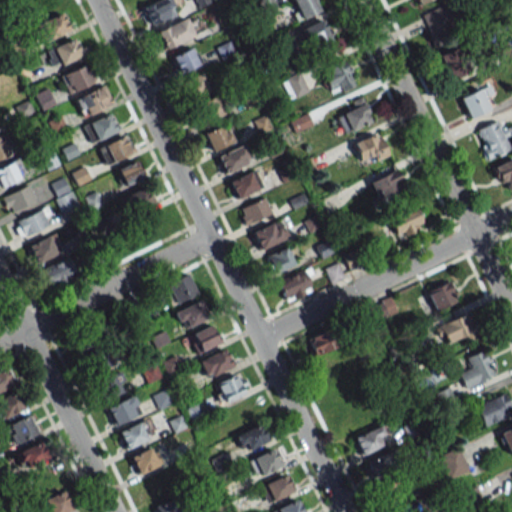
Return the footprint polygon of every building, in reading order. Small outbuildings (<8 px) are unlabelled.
[(58,4),(55,0),(28,0),(26,1),(34,16),(58,4)] [(157,0),(142,7),(151,25),(176,13),(169,0),(157,0)] [(289,0),(298,19),(318,11),(313,0),(289,0)] [(427,38),(452,36),(449,8),(425,10),(427,38)] [(69,30),(60,12),(38,22),(47,40),(69,30)] [(192,36),(185,18),(155,30),(163,48),(192,36)] [(335,47),(319,19),(300,30),(315,58),(335,47)] [(80,56),(73,38),(45,50),(52,67),(80,56)] [(171,57),(178,73),(199,63),(191,47),(171,57)] [(440,54),(445,79),(470,73),(464,48),(440,54)] [(317,70),(330,94),(355,82),(342,57),(317,70)] [(94,79),(85,62),(59,76),(68,93),(94,79)] [(183,80),(192,98),(209,90),(200,72),(183,80)] [(111,102),(102,84),(72,99),(81,117),(111,102)] [(484,97),(491,95),(488,85),(459,96),(467,118),(488,110),(484,97)] [(222,112),(214,95),(193,105),(202,122),(222,112)] [(32,112),(24,100),(13,108),(21,120),(32,112)] [(118,130),(110,113),(81,125),(89,143),(118,130)] [(486,159),(510,149),(505,138),(511,134),(511,131),(509,125),(501,129),(496,120),(473,131),(486,159)] [(202,133),(211,151),(232,141),(224,123),(202,133)] [(362,165),(387,153),(377,131),(352,143),(362,165)] [(0,135),(0,157),(12,153),(4,134),(0,135)] [(97,148),(105,164),(130,151),(122,135),(97,148)] [(224,173),(249,161),(241,144),(216,156),(224,173)] [(511,158),(493,165),(501,189),(511,185),(511,158)] [(23,174),(14,159),(0,166),(0,186),(0,187),(23,174)] [(116,169),(123,185),(143,177),(135,160),(116,169)] [(260,186),(251,170),(227,182),(236,198),(260,186)] [(368,180),(373,199),(403,190),(397,171),(368,180)] [(48,184),(62,212),(75,205),(62,178),(48,184)] [(8,212),(34,199),(27,184),(1,197),(8,212)] [(119,199),(127,216),(154,203),(145,186),(119,199)] [(238,207),(242,222),(269,215),(264,199),(238,207)] [(423,226),(414,206),(388,218),(397,238),(423,226)] [(51,222),(45,207),(14,221),(21,236),(51,222)] [(285,237),(278,220),(250,232),(257,248),(285,237)] [(35,262),(61,250),(53,233),(27,246),(35,262)] [(273,273),(293,263),(284,246),(264,257),(273,273)] [(39,270),(47,287),(74,274),(66,256),(39,270)] [(305,278),(312,275),(308,267),(275,283),(284,301),(310,289),(305,278)] [(164,283),(173,303),(198,292),(189,272),(164,283)] [(424,291),(433,311),(458,299),(449,280),(424,291)] [(396,311),(390,297),(365,308),(371,322),(396,311)] [(172,312),(181,330),(207,316),(198,299),(172,312)] [(445,346),(474,336),(466,313),(437,324),(445,346)] [(196,351),(218,343),(211,325),(190,333),(196,351)] [(305,339),(313,356),(335,346),(328,329),(305,339)] [(88,334),(74,347),(96,370),(110,357),(88,334)] [(197,360),(205,377),(231,365),(224,348),(197,360)] [(457,373),(463,388),(494,375),(482,349),(463,358),(468,368),(457,373)] [(322,379),(348,368),(340,350),(314,361),(322,379)] [(0,391),(12,388),(6,369),(0,370),(0,391)] [(118,374),(97,377),(101,397),(122,393),(118,374)] [(243,392),(236,374),(215,382),(221,400),(243,392)] [(337,403),(355,396),(347,379),(330,386),(337,403)] [(0,398),(0,418),(0,419),(23,407),(14,391),(0,398)] [(474,406),(483,426),(511,412),(511,411),(503,392),(474,406)] [(105,408),(114,426),(139,412),(130,395),(105,408)] [(36,432),(27,414),(4,426),(13,444),(36,432)] [(125,449),(146,439),(138,422),(117,432),(125,449)] [(233,437),(242,453),(268,439),(259,423),(233,437)] [(360,455),(387,442),(379,424),(352,437),(360,455)] [(511,459),(511,426),(497,434),(510,460),(511,459)] [(16,449),(19,468),(45,464),(42,445),(16,449)] [(128,457),(136,474),(160,463),(152,446),(128,457)] [(436,458),(448,481),(467,470),(455,448),(436,458)] [(252,456),(258,475),(279,467),(273,449),(252,456)] [(375,477),(396,463),(387,450),(367,464),(375,477)] [(60,485),(51,468),(32,478),(40,494),(60,485)] [(148,498),(169,490),(161,472),(141,481),(148,498)] [(292,490),(284,474),(257,487),(265,503),(292,490)] [(48,511),(62,511),(71,508),(62,490),(43,500),(48,511)] [(174,511),(169,499),(151,508),(152,511),(174,511)] [(276,511),(302,511),(297,499),(274,508),(276,511)] [(420,511),(420,503),(393,505),(393,511),(420,511)]
